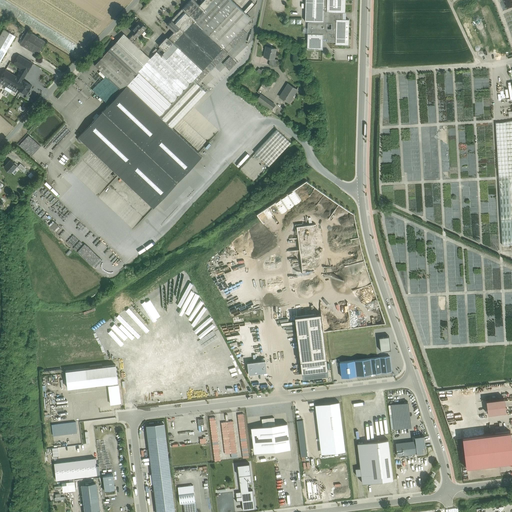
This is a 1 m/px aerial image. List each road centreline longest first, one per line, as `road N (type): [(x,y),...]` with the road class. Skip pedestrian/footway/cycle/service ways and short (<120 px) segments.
road 1 (unclassified): [(364,0),(364,226),(414,380)]
road 2 (unclassified): [(414,380),(136,414),(144,511)]
road 3 (residential): [(137,0),(0,149)]
road 4 (unknown): [(45,155),(58,168),(36,199),(53,223),(106,267),(137,244)]
road 5 (unclassified): [(315,511),(448,495)]
road 6 (unclassified): [(414,380),(448,495)]
